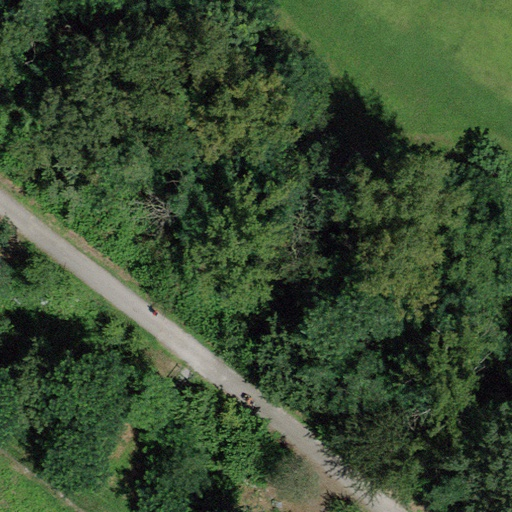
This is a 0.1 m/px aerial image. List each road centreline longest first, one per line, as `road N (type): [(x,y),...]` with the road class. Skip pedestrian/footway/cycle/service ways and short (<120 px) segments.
road 1 (track): [(186,358),(383,511)]
road 2 (track): [(0,209),(186,358)]
